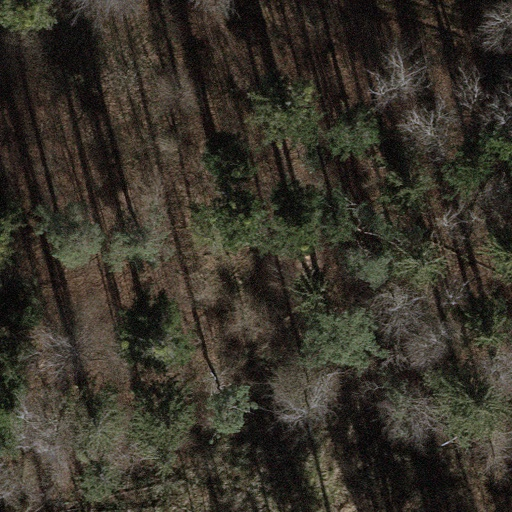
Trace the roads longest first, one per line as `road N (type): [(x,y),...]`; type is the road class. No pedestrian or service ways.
road 1 (track): [(175,0),(254,155),(407,408)]
road 2 (track): [(362,0),(511,43)]
